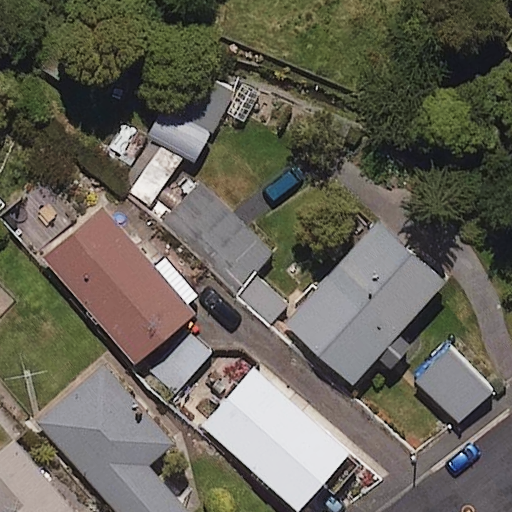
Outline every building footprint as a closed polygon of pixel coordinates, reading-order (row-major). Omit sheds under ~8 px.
[(156,129),(189,151),(196,156),(241,87),(195,56),(149,125),(156,129)] [(189,151),(156,129),(121,183),(153,204),(189,151)] [(163,225),(268,323),(290,298),(259,269),(275,251),(202,183),(163,225)] [(203,306),(115,196),(49,249),(137,359),(203,306)] [(354,379),(378,354),(394,369),(421,340),(405,325),(452,277),(387,214),(288,316),(354,379)] [(494,387),(451,341),(417,373),(461,419),(494,387)] [(180,438),(109,356),(40,415),(122,511),(187,511),(194,507),(154,461),(180,438)] [(356,447),(260,361),(206,420),(302,507),(356,447)] [(86,511),(18,434),(0,449),(0,511),(86,511)]
